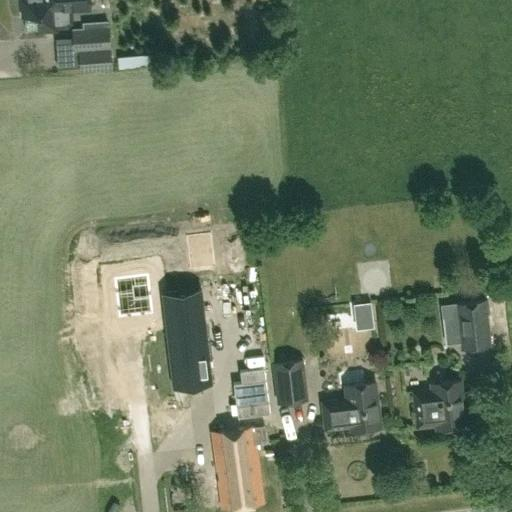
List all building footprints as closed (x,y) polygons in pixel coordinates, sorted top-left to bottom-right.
[(57,25),(66,25),(71,21),(70,10),(90,9),(89,0),(21,0),(22,13),(25,13),(25,27),(39,26),(40,31),(57,30),(57,25)] [(72,30),(73,37),(55,38),(56,53),(64,53),(66,67),(80,66),(80,70),(111,68),(108,29),(93,30),(93,28),(72,30)] [(211,232),(186,235),(190,268),(214,265),(211,232)] [(151,270),(119,272),(121,310),(153,307),(151,270)] [(200,288),(162,292),(173,386),(211,382),(200,288)] [(462,348),(489,345),(484,300),(456,304),(462,348)] [(210,355),(212,382),(242,380),(241,353),(210,355)] [(278,403),(306,399),(301,360),(274,363),(278,403)] [(276,414),(270,366),(246,370),(247,382),(239,383),(244,418),(276,414)] [(435,429),(466,425),(460,380),(430,383),(431,389),(412,391),(416,427),(435,425),(435,429)] [(350,431),(380,427),(375,381),(344,385),(346,398),(321,401),(325,430),(349,427),(350,431)] [(149,441),(173,440),(171,389),(147,390),(149,441)] [(255,443),(266,441),(264,424),(211,431),(222,507),(263,502),(255,443)]
